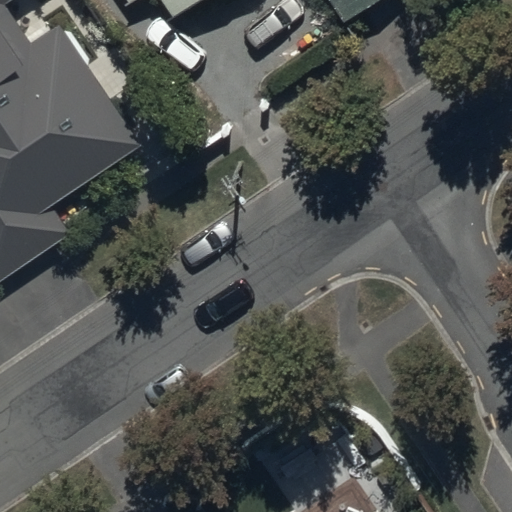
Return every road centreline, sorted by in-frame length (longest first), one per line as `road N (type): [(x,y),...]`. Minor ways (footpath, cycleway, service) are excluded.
road 1 (tertiary): [(0,446),(397,176)]
road 2 (residential): [(511,352),(397,176)]
road 3 (tertiary): [(397,176),(511,99)]
